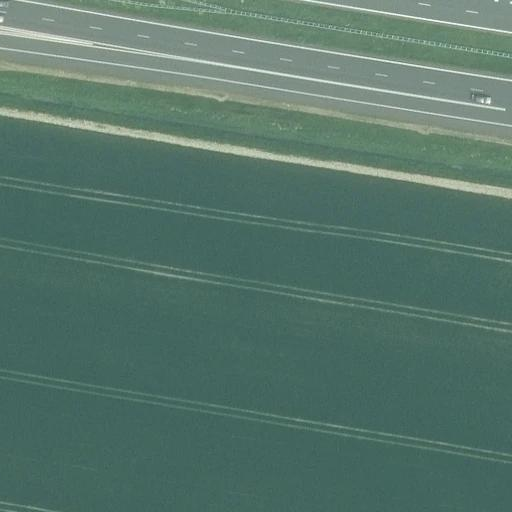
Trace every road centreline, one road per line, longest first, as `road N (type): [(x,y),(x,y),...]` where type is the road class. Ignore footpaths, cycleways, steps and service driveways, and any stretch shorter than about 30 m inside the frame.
road 1 (motorway): [(221,50),(511,95)]
road 2 (motorway): [(0,11),(221,50)]
road 3 (motorway): [(0,31),(221,50)]
